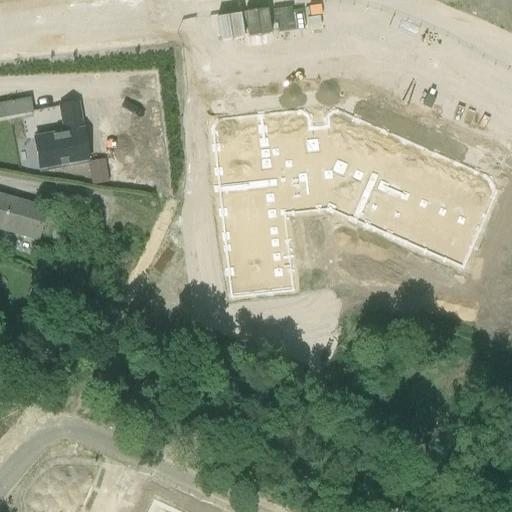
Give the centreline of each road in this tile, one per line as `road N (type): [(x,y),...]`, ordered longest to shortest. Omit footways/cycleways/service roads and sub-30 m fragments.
road 1 (residential): [(185,11),(195,89),(345,70),(511,152)]
road 2 (residential): [(185,11),(0,33)]
road 3 (residential): [(143,456),(54,424),(0,478)]
road 4 (residential): [(511,59),(384,0)]
road 5 (residential): [(267,511),(143,456)]
